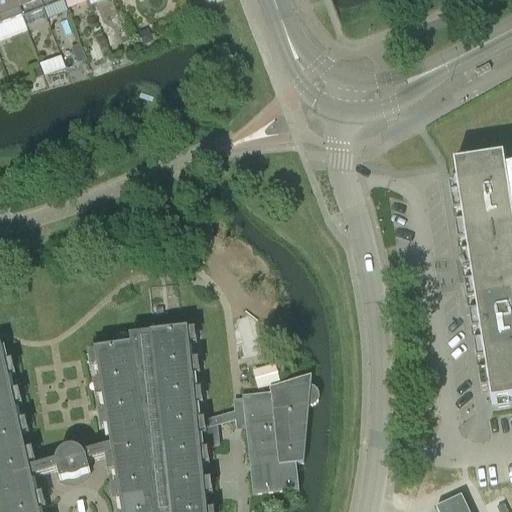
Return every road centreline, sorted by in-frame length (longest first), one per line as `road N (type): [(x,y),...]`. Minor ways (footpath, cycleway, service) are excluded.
road 1 (residential): [(344,110),(340,147),(365,269),(380,422),(368,511)]
road 2 (tertiary): [(344,110),(387,105),(462,55)]
